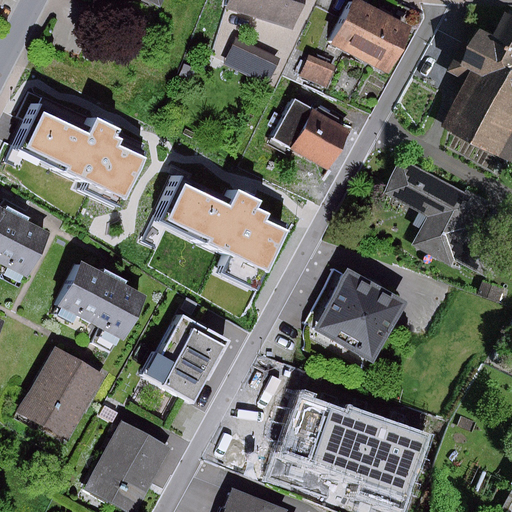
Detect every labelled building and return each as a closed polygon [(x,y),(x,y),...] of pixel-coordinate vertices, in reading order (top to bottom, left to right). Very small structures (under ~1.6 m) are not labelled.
[(234,0),(232,6),(294,23),(300,0),(234,0)] [(329,41),(382,71),(403,32),(350,3),(329,41)] [(479,75),(452,127),(511,157),(511,13),(500,35),(484,27),(464,67),(479,75)] [(326,87),(336,65),(309,53),(299,74),(326,87)] [(297,100),(276,141),(332,170),(353,129),(297,100)] [(157,154),(52,105),(25,163),(131,211),(157,154)] [(500,200),(416,158),(399,191),(482,234),(500,200)] [(185,177),(164,221),(269,273),(289,232),(267,221),(270,216),(258,210),(262,201),(238,190),(233,201),(185,177)] [(0,261),(31,276),(54,231),(0,203),(0,261)] [(127,338),(150,294),(84,260),(61,304),(127,338)] [(317,333),(375,364),(409,301),(350,270),(317,333)] [(440,346),(428,379),(462,392),(489,319),(440,301),(425,340),(440,346)] [(197,407),(233,338),(177,309),(154,353),(149,351),(136,375),(197,407)] [(0,333),(8,317),(0,313),(0,333)] [(79,435),(112,372),(60,345),(27,408),(79,435)] [(406,498),(427,437),(351,410),(348,416),(300,399),(281,453),(406,498)] [(139,511),(172,447),(122,422),(89,486),(139,511)] [(227,511),(295,511),(296,510),(237,487),(227,511)]
